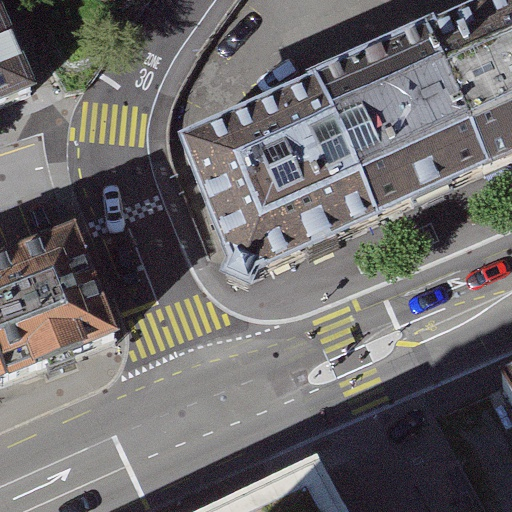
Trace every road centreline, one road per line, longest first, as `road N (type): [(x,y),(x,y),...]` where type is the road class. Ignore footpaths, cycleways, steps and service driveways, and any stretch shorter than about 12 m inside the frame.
road 1 (primary): [(207,413),(511,284)]
road 2 (tertiary): [(115,175),(123,214),(207,413)]
road 3 (primary): [(207,413),(0,509)]
road 4 (tertiary): [(192,0),(133,82),(117,121),(115,175)]
